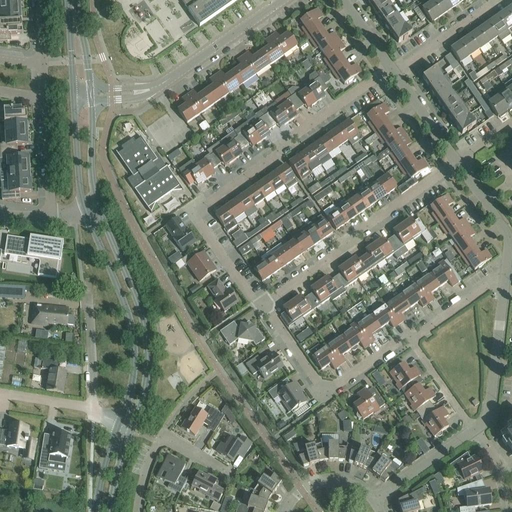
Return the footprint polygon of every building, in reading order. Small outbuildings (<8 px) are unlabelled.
[(0,0),(0,11),(21,11),(20,2),(19,2),(18,0),(0,0)] [(180,0),(200,27),(238,0),(180,0)] [(391,6),(386,0),(379,0),(371,6),(377,16),(391,6)] [(451,9),(444,0),(435,0),(432,3),(441,16),(451,9)] [(460,3),(458,0),(444,0),(451,9),(460,3)] [(441,16),(432,3),(423,9),(432,23),(441,16)] [(398,15),(391,6),(377,16),(378,17),(383,21),(385,24),(384,25),(398,15)] [(309,39),(323,29),(317,21),(323,17),(322,17),(322,16),(318,10),(317,9),(308,16),(307,15),(304,17),(304,19),(300,21),(304,26),(302,28),(309,39)] [(511,26),(511,16),(508,10),(498,17),(507,30),(511,26)] [(21,18),(21,11),(0,11),(0,23),(22,22),(21,22),(20,22),(20,18),(21,18)] [(404,24),(398,15),(384,25),(385,26),(390,31),(391,33),(391,34),(405,24),(404,24)] [(507,30),(498,17),(489,23),(498,37),(501,42),(511,35),(507,30)] [(22,34),(22,22),(0,23),(0,41),(7,41),(7,35),(22,34)] [(498,37),(489,23),(479,30),(489,43),(498,37)] [(411,30),(412,28),(410,26),(408,25),(407,26),(405,24),(391,34),(392,35),(392,34),(398,43),(403,40),(404,41),(408,38),(407,37),(412,34),(410,31),(411,30)] [(328,37),(323,29),(309,39),(317,49),(319,47),(322,53),(339,41),(339,40),(335,34),(334,34),(334,33),(328,37)] [(489,43),(479,30),(470,37),(479,50),(489,43)] [(276,33),(270,37),(284,56),(297,46),(288,33),(280,39),(276,33)] [(284,56),(270,37),(264,41),(268,47),(261,52),(270,66),(284,56)] [(479,50),(470,37),(460,43),(470,57),(479,50)] [(331,70),(345,61),(339,53),(345,49),(344,48),(344,47),(340,42),(339,41),(322,53),(326,58),(324,59),(331,70)] [(470,57),(460,43),(451,50),(460,63),(470,57)] [(270,66),(261,52),(253,58),(249,52),(243,56),(256,75),(270,66)] [(459,66),(450,54),(445,58),(453,70),(455,69),(459,66)] [(256,75),(243,56),(237,60),(241,66),(233,72),(242,85),(256,75)] [(350,68),(345,61),(331,70),(338,81),(341,79),(345,84),(348,82),(350,82),(352,80),(352,79),(361,73),(361,72),(361,71),(357,66),(356,65),(350,68)] [(502,71),(506,68),(504,65),(494,71),(498,77),(503,73),(502,71)] [(429,87),(443,78),(441,76),(443,74),(443,72),(441,70),(440,70),(438,71),(436,68),(431,72),(431,71),(427,73),(427,74),(423,78),(428,86),(429,87)] [(242,85),(233,72),(225,77),(221,71),(215,76),(228,94),(242,85)] [(306,87),(317,103),(325,97),(323,93),(328,89),(316,72),(310,76),(309,81),(311,84),(306,87)] [(479,79),(476,75),(474,72),(469,75),(474,82),(479,79)] [(228,94),(215,76),(209,80),(213,85),(205,91),(215,104),(228,94)] [(446,76),(443,78),(429,87),(429,88),(429,87),(431,90),(434,96),(435,97),(448,88),(452,85),(446,76)] [(317,103),(306,87),(301,91),(299,88),(293,88),(288,91),(292,97),(300,109),(305,105),(308,109),(317,103)] [(455,97),(448,88),(435,97),(435,98),(436,97),(438,99),(440,105),(441,107),(455,97)] [(215,104),(205,91),(198,96),(194,91),(188,95),(201,114),(215,104)] [(511,96),(508,91),(498,97),(507,110),(508,110),(510,112),(511,110),(511,96)] [(201,114),(188,95),(182,99),(186,105),(178,110),(187,123),(201,114)] [(448,116),(465,104),(458,95),(455,97),(441,107),(442,108),(446,112),(444,114),(446,117),(448,116)] [(295,112),(300,109),(292,97),(278,107),(289,122),(298,116),(295,112)] [(489,104),(498,117),(499,116),(500,118),(506,114),(504,112),(507,110),(498,97),(489,104)] [(289,122),(278,107),(276,103),(267,109),(266,108),(261,111),(264,116),(272,128),(277,125),(280,129),(289,122)] [(0,111),(4,112),(4,123),(27,121),(26,110),(11,111),(11,104),(0,104),(0,111)] [(376,134),(389,125),(383,117),(389,112),(389,111),(385,105),(384,105),(383,104),(374,111),(373,110),(370,112),(370,114),(367,116),(371,121),(368,123),(376,134)] [(469,115),(471,113),(465,104),(448,116),(449,117),(453,121),(451,123),(453,126),(455,125),(469,115)] [(264,116),(261,111),(254,116),(255,117),(248,122),(250,126),(261,142),(270,136),(268,131),(272,128),(264,116)] [(475,121),(475,119),(474,117),(472,116),(470,117),(469,115),(455,125),(456,126),(462,134),(467,131),(467,132),(471,129),(471,128),(476,125),(474,122),(475,121)] [(27,122),(27,121),(4,123),(6,123),(6,134),(1,134),(28,133),(27,126),(26,126),(26,122),(27,122)] [(350,121),(339,128),(348,140),(358,133),(350,121)] [(261,142),(250,126),(248,122),(234,132),(245,147),(250,144),(253,148),(261,142)] [(394,132),(389,125),(376,134),(383,144),(385,143),(389,148),(406,136),(405,135),(402,129),(401,129),(400,128),(394,132)] [(348,140),(339,128),(329,135),(338,147),(348,140)] [(245,147),(234,132),(221,141),(224,147),(234,161),(243,155),(240,151),(245,147)] [(28,142),(28,133),(1,134),(2,145),(0,145),(0,152),(13,152),(13,145),(27,145),(27,142),(28,142)] [(338,147),(329,135),(319,142),(328,155),(338,147)] [(397,165),(410,156),(405,148),(411,144),(411,143),(411,142),(407,137),(406,137),(406,136),(389,148),(393,153),(390,155),(397,165)] [(128,180),(134,189),(150,212),(151,212),(151,211),(154,204),(173,190),(182,189),(182,190),(183,189),(167,167),(162,170),(160,167),(161,166),(161,165),(162,165),(162,164),(162,163),(161,162),(156,155),(155,156),(141,137),(141,138),(135,142),(133,139),(121,147),(124,150),(118,154),(117,154),(133,177),(128,180)] [(234,161),(224,147),(221,141),(207,151),(209,155),(210,156),(210,157),(217,167),(222,163),(225,167),(234,161)] [(328,155),(319,142),(309,149),(318,162),(322,167),(332,160),(328,155)] [(318,162),(309,149),(299,156),(308,169),(318,162)] [(14,158),(13,152),(0,152),(0,159),(8,159),(8,170),(30,169),(29,159),(28,160),(28,157),(14,158)] [(212,170),(217,167),(210,157),(210,156),(209,155),(195,165),(206,180),(215,174),(212,170)] [(308,169),(299,156),(289,163),(302,181),(312,174),(308,169)] [(416,164),(410,156),(397,165),(405,176),(407,174),(411,179),(405,184),(409,189),(418,183),(414,177),(415,177),(416,177),(419,176),(419,174),(428,168),(427,167),(427,166),(424,161),(423,160),(422,160),(416,164)] [(206,180),(195,165),(193,161),(179,170),(190,186),(195,182),(198,186),(206,180)] [(356,173),(366,166),(364,163),(354,170),(356,173)] [(298,183),(286,165),(276,172),(284,185),(288,190),(298,183)] [(30,176),(30,169),(8,170),(9,181),(29,180),(29,176),(30,176)] [(346,180),(356,173),(354,170),(344,177),(346,180)] [(284,185),(276,172),(266,180),(274,192),(284,185)] [(388,175),(378,183),(386,195),(397,188),(388,175)] [(29,182),(29,180),(9,181),(9,192),(2,193),(2,200),(16,199),(16,193),(30,192),(30,190),(31,189),(30,182),(29,182)] [(274,192),(266,180),(256,187),(264,199),(274,192)] [(386,195),(378,183),(368,190),(376,202),(386,195)] [(264,199),(256,187),(245,194),(254,206),(264,199)] [(332,192),(329,187),(324,191),(327,196),(332,192)] [(366,209),(376,202),(368,190),(357,197),(366,209)] [(317,203),(327,196),(324,191),(314,198),(317,203)] [(254,206),(245,194),(235,201),(244,213),(254,206)] [(439,225),(452,215),(447,208),(453,203),(452,203),(452,202),(449,196),(448,196),(447,195),(438,202),(437,201),(434,203),(434,205),(430,207),(434,212),(432,214),(439,225)] [(356,216),(366,209),(357,197),(347,204),(356,216)] [(244,213),(235,201),(225,208),(234,220),(244,213)] [(346,223),(356,216),(347,204),(337,211),(346,223)] [(292,218),(302,211),(300,207),(290,214),(292,218)] [(234,220),(225,208),(215,215),(224,227),(227,232),(238,225),(234,220)] [(286,209),(281,212),(276,216),(278,219),(288,212),(286,209)] [(336,230),(346,223),(337,211),(327,218),(336,230)] [(282,225),(292,218),(290,214),(280,221),(282,225)] [(458,223),(452,215),(439,225),(446,235),(449,234),(452,239),(469,227),(469,226),(465,220),(464,220),(464,219),(458,223)] [(268,226),(278,219),(276,216),(266,222),(268,226)] [(323,240),(333,233),(324,220),(321,216),(311,223),(314,227),(323,240)] [(186,229),(178,217),(165,226),(173,238),(182,252),(196,242),(187,228),(186,229)] [(411,219),(402,225),(413,241),(421,235),(427,243),(433,240),(418,219),(413,223),(411,219)] [(272,232),(282,225),(280,221),(270,228),(272,232)] [(413,241),(402,225),(393,231),(396,235),(391,239),(403,256),(408,252),(404,247),(413,241)] [(313,247),(323,240),(314,227),(304,234),(313,247)] [(461,256),(474,247),(469,239),(475,235),(474,234),(474,233),(470,228),(470,227),(469,227),(452,239),(456,244),(454,246),(461,256)] [(262,239),(272,232),(270,228),(260,235),(262,239)] [(248,240),(258,233),(256,230),(250,233),(244,235),(248,240)] [(303,254),(313,247),(304,234),(294,241),(303,254)] [(236,248),(248,240),(244,235),(233,243),(236,248)] [(252,246),(262,239),(260,235),(250,242),(252,246)] [(56,278),(55,278),(58,261),(61,261),(63,242),(30,237),(30,241),(24,240),(24,239),(7,237),(9,238),(7,249),(5,248),(4,255),(6,255),(7,249),(22,251),(21,254),(39,257),(40,258),(41,258),(42,259),(42,260),(42,261),(40,275),(38,275),(38,276),(56,278)] [(403,256),(391,239),(386,242),(383,238),(374,244),(385,260),(394,254),(397,260),(403,256)] [(292,261),(303,254),(294,241),(284,248),(292,261)] [(254,248),(252,246),(250,242),(238,251),(242,256),(254,248)] [(282,268),(292,261),(284,248),(281,244),(271,251),(282,268)] [(385,260),(374,244),(365,250),(368,254),(363,258),(371,270),(385,260)] [(480,255),(474,247),(461,256),(468,267),(471,265),(475,270),(478,268),(480,268),(482,266),(482,265),(491,259),(491,258),(491,257),(487,252),(486,251),(480,255)] [(186,266),(188,265),(200,282),(216,271),(204,253),(200,255),(196,249),(181,260),(186,266)] [(272,275),(282,268),(271,251),(261,258),(263,262),(272,275)] [(371,270),(363,258),(358,261),(356,257),(347,263),(358,279),(371,270)] [(440,268),(430,275),(439,288),(448,281),(453,287),(458,283),(443,261),(438,265),(440,268)] [(262,282),(272,275),(263,262),(253,269),(262,282)] [(358,279),(347,263),(338,270),(341,274),(336,277),(344,289),(358,279)] [(430,294),(439,288),(430,275),(420,282),(418,279),(413,282),(429,304),(434,300),(430,294)] [(346,292),(344,289),(336,277),(331,281),(328,277),(319,283),(329,297),(330,299),(332,301),(346,292)] [(239,303),(229,290),(226,292),(218,280),(208,287),(216,299),(215,300),(224,313),(239,303)] [(429,304),(413,282),(409,285),(411,288),(401,295),(410,308),(419,302),(423,308),(429,304)] [(329,297),(319,283),(310,289),(313,293),(308,296),(316,308),(330,299),(329,297)] [(24,288),(0,286),(0,296),(23,298),(24,288)] [(401,315),(410,308),(401,295),(391,303),(389,299),(384,303),(399,324),(405,320),(401,315)] [(316,308),(308,296),(303,300),(301,296),(292,302),(303,318),(316,308)] [(303,318),(292,302),(283,308),(286,312),(281,316),(289,327),(303,318)] [(399,324),(384,303),(379,306),(382,309),(371,316),(380,329),(389,323),(394,328),(399,324)] [(68,309),(58,308),(34,305),(32,324),(40,326),(50,327),(51,325),(53,325),(53,324),(73,326),(74,316),(68,316),(68,309)] [(380,329),(371,316),(361,323),(359,320),(354,323),(370,345),(375,341),(371,335),(375,333),(376,334),(378,334),(379,334),(380,332),(381,331),(380,329)] [(264,340),(258,331),(258,330),(257,330),(256,330),(254,326),(250,321),(241,327),(239,329),(233,322),(220,332),(229,346),(238,340),(253,342),(256,346),(264,340)] [(356,346),(360,343),(364,349),(370,345),(354,323),(350,327),(352,330),(342,337),(351,350),(351,349),(352,350),(354,351),(356,350),(357,349),(357,347),(356,346)] [(342,356),(351,350),(342,337),(332,344),(330,341),(325,344),(340,366),(346,362),(342,356)] [(340,366),(325,344),(320,347),(323,350),(312,358),(321,370),(330,364),(335,370),(340,366)] [(258,356),(246,364),(253,375),(259,371),(265,379),(283,366),(274,353),(262,362),(258,356)] [(59,362),(49,361),(43,360),(42,369),(50,370),(46,391),(63,394),(67,372),(57,371),(59,362)] [(399,387),(404,395),(419,385),(422,382),(418,377),(421,376),(415,367),(409,371),(404,363),(397,368),(395,367),(394,367),(392,367),(391,369),(391,370),(391,372),(390,373),(396,383),(395,383),(398,388),(399,387)] [(291,385),(287,379),(269,391),(274,398),(279,395),(291,411),(298,406),(299,407),(306,402),(297,389),(298,389),(294,383),(291,385)] [(419,385),(404,395),(409,401),(407,402),(414,412),(416,411),(419,416),(433,406),(429,401),(436,397),(430,389),(424,393),(419,385)] [(358,418),(362,418),(363,420),(374,412),(375,414),(380,410),(379,409),(385,405),(373,388),(367,392),(365,389),(357,395),(361,400),(353,406),(358,413),(357,414),(357,416),(357,417),(358,418)] [(221,412),(225,415),(229,408),(226,404),(221,412)] [(437,411),(433,406),(419,416),(423,421),(421,422),(425,427),(427,426),(434,437),(436,436),(437,437),(439,437),(441,437),(442,435),(442,434),(441,432),(449,427),(443,419),(449,415),(443,407),(437,411)] [(186,420),(181,428),(195,436),(202,425),(204,423),(209,427),(208,429),(214,433),(224,416),(211,408),(207,415),(196,408),(188,421),(186,420)] [(511,423),(511,425),(511,426),(500,434),(503,439),(501,440),(506,446),(508,445),(511,451),(511,423)] [(0,430),(0,445),(7,447),(25,450),(24,452),(34,454),(36,442),(28,440),(28,439),(26,439),(28,428),(15,426),(15,429),(10,428),(10,430),(9,432),(0,430)] [(50,448),(43,447),(39,469),(48,470),(49,463),(66,466),(71,435),(53,432),(50,448)] [(289,435),(284,438),(287,443),(292,440),(289,435)] [(231,438),(226,446),(221,443),(216,451),(221,454),(221,455),(233,462),(237,455),(243,458),(252,444),(242,437),(238,442),(231,438)] [(324,461),(321,441),(321,444),(315,445),(305,448),(303,442),(293,445),(293,444),(293,445),(304,467),(319,463),(319,462),(324,461)] [(321,441),(324,461),(328,461),(328,462),(344,462),(348,444),(347,444),(347,447),(339,447),(339,444),(328,443),(328,444),(322,444),(321,441)] [(368,470),(378,452),(377,454),(361,448),(359,451),(352,448),(353,445),(352,444),(349,463),(364,468),(368,470)] [(385,483),(401,467),(403,465),(396,460),(394,460),(392,462),(391,464),(377,455),(378,452),(368,470),(372,472),(372,473),(384,482),(385,483)] [(467,459),(465,454),(450,465),(453,472),(457,470),(458,474),(460,474),(462,474),(465,480),(483,471),(476,457),(469,460),(467,459)] [(157,477),(170,484),(168,487),(180,494),(187,480),(180,476),(185,466),(167,457),(157,477)] [(281,483),(282,483),(269,469),(268,470),(271,473),(266,479),(263,477),(257,485),(257,486),(254,491),(251,490),(269,499),(272,496),(281,483)] [(199,473),(192,486),(209,495),(208,496),(218,502),(224,491),(214,486),(217,480),(212,477),(211,479),(199,473)] [(482,480),(457,489),(458,496),(459,496),(458,496),(466,495),(467,507),(459,508),(459,511),(475,511),(475,508),(491,505),(489,489),(485,490),(482,480)] [(425,487),(398,502),(400,511),(419,511),(420,511),(417,502),(424,500),(422,494),(426,493),(425,488),(425,487)] [(267,504),(269,499),(251,490),(253,492),(251,498),(248,507),(239,504),(236,511),(264,511),(268,504),(267,504)]
